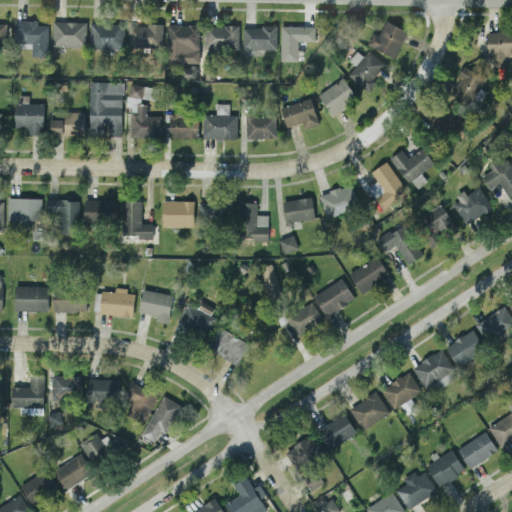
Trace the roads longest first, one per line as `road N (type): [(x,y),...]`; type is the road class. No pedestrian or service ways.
road 1 (residential): [(448,0),(430,68),(406,102),(373,134),(325,160),(293,167),(0,164)]
road 2 (residential): [(511,230),(86,511)]
road 3 (residential): [(138,511),(511,262)]
road 4 (residential): [(297,511),(211,385),(186,368),(123,344),(0,341)]
